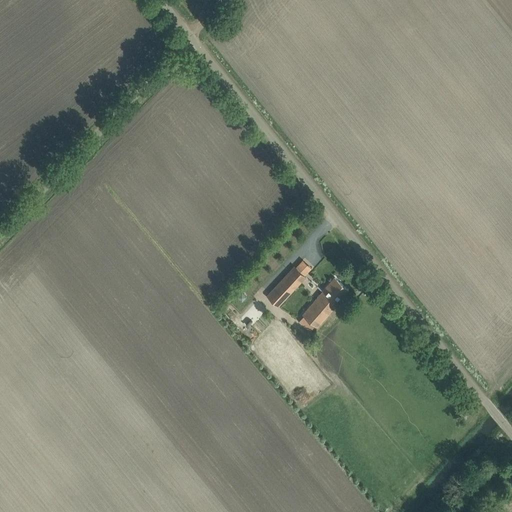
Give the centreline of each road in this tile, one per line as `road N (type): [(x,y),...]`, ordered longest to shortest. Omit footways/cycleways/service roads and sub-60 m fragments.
road 1 (tertiary): [(511,433),(191,39)]
road 2 (unclassified): [(0,232),(191,39)]
